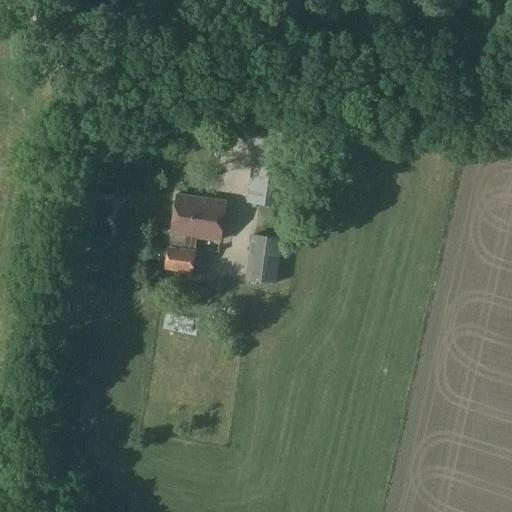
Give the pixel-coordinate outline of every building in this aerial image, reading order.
[(267,105),(270,78),(252,76),(248,102),(267,105)] [(162,112),(194,117),(198,96),(165,90),(162,112)] [(236,99),(228,98),(220,97),(219,112),(235,114),(236,99)] [(292,206),(302,144),(260,138),(251,200),(292,206)] [(171,233),(172,233),(170,247),(195,250),(197,237),(220,240),(226,203),(176,195),(171,233)] [(275,284),(282,239),(252,235),(245,280),(275,284)] [(196,250),(195,250),(170,247),(167,246),(164,269),(192,273),(196,250)]
